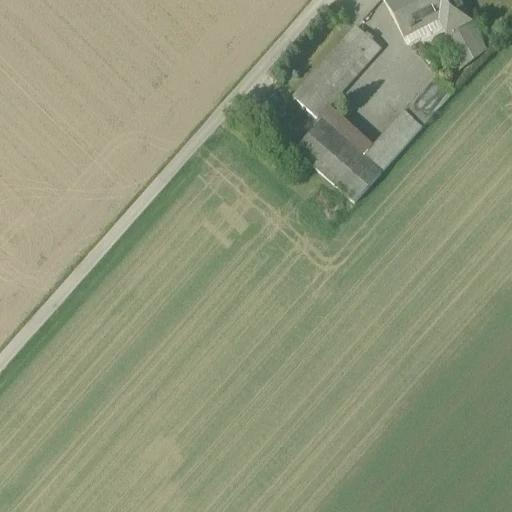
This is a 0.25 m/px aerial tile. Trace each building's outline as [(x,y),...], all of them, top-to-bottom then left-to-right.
[(384,4),(403,41),(405,39),(402,33),(408,30),(409,33),(414,30),(413,27),(440,13),(451,33),(449,34),(450,35),(471,24),(470,23),(469,24),(456,0),(395,0),(387,5),(386,3),(384,4)] [(403,41),(407,48),(442,30),(445,37),(450,35),(449,34),(451,33),(440,13),(413,27),(414,30),(409,33),(408,30),(402,33),(405,39),(403,41)] [(442,39),(459,73),(473,66),(487,55),(471,24),(450,35),(445,37),(442,39)] [(292,100),(316,121),(327,108),(380,51),(356,30),(292,100)] [(421,94),(440,110),(453,94),(435,78),(421,94)] [(421,94),(402,115),(372,149),(367,154),(386,171),(421,131),(440,110),(421,94)] [(372,149),(327,108),(316,121),(320,124),(380,177),(386,171),(367,154),(372,149)] [(293,154),(353,207),(380,177),(320,124),(293,154)]
